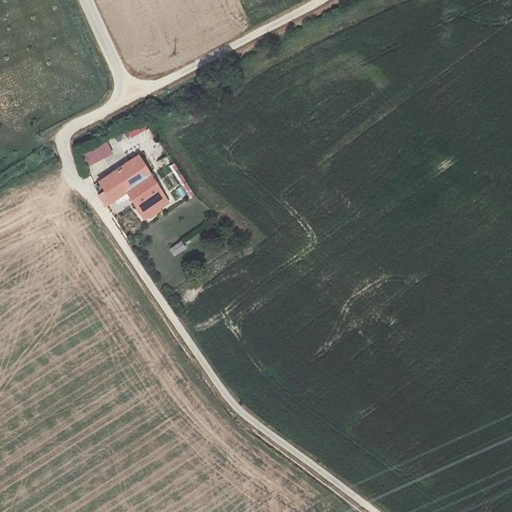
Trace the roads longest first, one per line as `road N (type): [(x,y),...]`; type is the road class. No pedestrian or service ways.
road 1 (unclassified): [(130,96),(68,127),(67,155),(225,406),(366,511)]
road 2 (unclassified): [(319,0),(130,96)]
